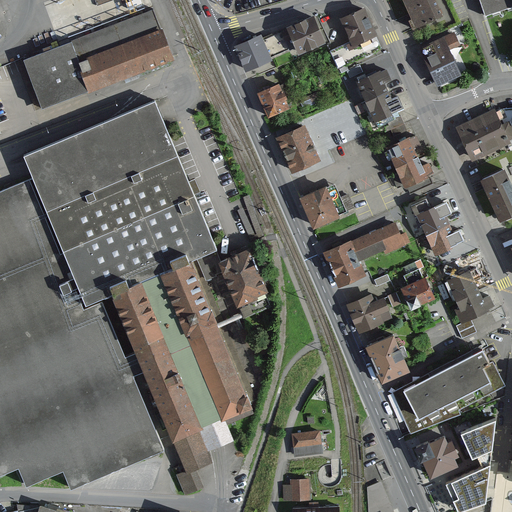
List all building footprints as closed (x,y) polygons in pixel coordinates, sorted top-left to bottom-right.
[(436,0),(398,0),(399,1),(400,0),(402,0),(412,20),(409,21),(413,30),(444,17),(436,0)] [(511,7),(511,0),(478,0),(484,17),(511,7)] [(346,46),(375,35),(364,7),(335,18),(346,46)] [(40,108),(170,59),(152,11),(22,61),(40,108)] [(299,50),(324,39),(314,16),(266,36),(274,54),(297,44),(299,50)] [(454,33),(419,49),(437,87),(462,76),(450,50),(460,46),(454,33)] [(258,63),(271,58),(261,34),(249,39),(258,63)] [(246,68),(258,63),(249,39),(236,44),(246,68)] [(351,84),(360,104),(395,88),(386,68),(351,84)] [(269,115),(289,106),(279,84),(259,93),(269,115)] [(403,108),(395,88),(360,104),(368,124),(403,108)] [(22,158),(31,178),(83,303),(97,297),(194,257),(215,248),(155,104),(22,158)] [(511,107),(500,109),(496,112),(511,144),(511,143),(511,107)] [(495,109),(454,127),(472,162),(511,144),(496,112),(495,109)] [(289,173),(320,161),(306,126),(275,138),(289,173)] [(384,153),(392,172),(425,157),(416,138),(384,153)] [(432,174),(425,157),(392,172),(400,189),(432,174)] [(511,184),(505,169),(480,181),(500,223),(511,217),(511,184)] [(0,469),(15,463),(23,482),(60,467),(68,488),(160,449),(157,442),(97,297),(83,303),(31,178),(0,190),(0,469)] [(313,221),(346,209),(335,181),(303,194),(313,221)] [(412,214),(421,234),(451,220),(442,200),(412,214)] [(354,238),(361,255),(384,245),(385,249),(410,238),(403,221),(397,224),(395,220),(354,238)] [(460,239),(451,220),(421,234),(430,253),(460,239)] [(327,249),(341,281),(364,271),(350,239),(327,249)] [(250,250),(218,263),(236,307),(268,294),(250,250)] [(254,401),(194,257),(97,297),(157,442),(207,421),(213,418),(254,401)] [(409,276),(425,267),(421,260),(405,268),(409,276)] [(441,279),(450,301),(483,285),(474,265),(441,279)] [(404,309),(433,296),(423,274),(394,287),(404,309)] [(492,306),(483,285),(450,301),(458,320),(492,306)] [(360,328),(390,316),(382,296),(374,299),(371,292),(349,301),(360,328)] [(457,325),(463,338),(478,332),(472,318),(457,325)] [(383,376),(408,365),(393,332),(369,343),(383,376)] [(483,351),(393,392),(410,435),(461,415),(459,410),(473,403),(505,386),(493,362),(490,363),(483,351)] [(495,414),(460,430),(472,456),(492,447),(495,414)] [(318,432),(292,435),(294,455),(321,452),(318,432)] [(424,456),(432,474),(457,463),(454,454),(457,453),(451,439),(448,440),(445,434),(431,440),(430,438),(416,444),(422,457),(424,456)] [(491,462),(446,483),(458,510),(486,500),(491,462)] [(292,484),(284,484),(284,500),(311,500),(312,476),(292,476),(292,484)] [(383,480),(363,488),(371,511),(394,511),(395,511),(383,480)]
